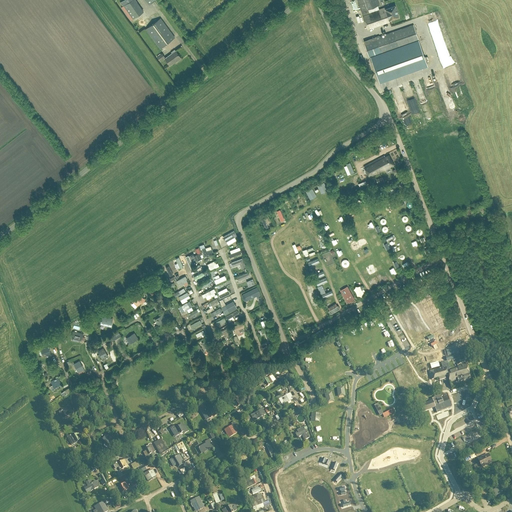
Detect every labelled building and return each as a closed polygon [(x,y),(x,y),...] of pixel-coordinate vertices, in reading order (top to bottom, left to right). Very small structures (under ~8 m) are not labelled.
[(123,0),(121,2),(123,5),(133,19),(143,11),(134,0),(123,0)] [(357,0),(361,11),(361,10),(363,15),(362,15),(367,29),(389,21),(389,20),(399,17),(395,5),(385,8),(384,7),(369,13),(367,9),(379,5),(377,0),(357,0)] [(160,18),(146,28),(160,48),(175,37),(160,18)] [(427,66),(419,40),(413,24),(376,37),(376,36),(364,40),(369,57),(370,57),(379,83),(427,66)] [(175,50),(164,58),(169,65),(174,61),(174,60),(176,59),(177,60),(181,57),(175,50)] [(165,57),(162,53),(157,57),(160,61),(165,57)] [(369,177),(370,177),(393,164),(388,155),(385,157),(383,158),(382,156),(363,166),(369,177)] [(384,183),(382,177),(376,179),(378,185),(384,183)] [(288,214),(294,212),(291,203),(285,205),(288,214)] [(310,208),(304,210),(308,219),(314,216),(310,208)] [(291,220),(295,229),(301,227),(297,218),(291,220)] [(313,231),(318,228),(315,221),(309,223),(313,231)] [(234,230),(217,240),(221,249),(238,239),(234,230)] [(207,251),(206,247),(202,249),(204,256),(213,253),(212,249),(207,251)] [(186,257),(191,269),(194,268),(189,256),(186,257)] [(246,267),(243,258),(232,262),(233,266),(240,264),(242,268),(246,267)] [(236,276),(237,281),(250,276),(248,271),(236,276)] [(225,275),(214,280),(215,284),(227,279),(225,275)] [(187,279),(186,276),(176,281),(179,286),(188,281),(186,279),(187,279)] [(210,280),(199,286),(201,289),(212,283),(210,280)] [(242,294),(246,301),(259,295),(256,288),(242,294)] [(353,299),(347,288),(342,291),(348,302),(353,299)] [(214,289),(202,295),(204,299),(216,293),(214,289)] [(218,295),(220,299),(230,294),(228,290),(218,295)] [(140,294),(138,292),(137,293),(135,291),(133,293),(135,295),(134,296),(133,295),(130,298),(137,305),(144,299),(139,295),(140,294)] [(187,292),(178,297),(180,300),(189,296),(187,292)] [(216,298),(207,303),(210,308),(219,304),(216,298)] [(233,302),(222,307),(225,314),(236,308),(233,302)] [(187,303),(181,305),(185,312),(190,309),(187,303)] [(315,306),(320,317),(326,314),(322,304),(315,306)] [(220,308),(211,313),(213,317),(222,312),(220,308)] [(188,314),(190,318),(198,314),(196,310),(188,314)] [(237,311),(226,317),(228,319),(239,313),(237,311)] [(155,319),(158,324),(166,319),(162,314),(155,319)] [(102,316),(100,324),(111,326),(112,318),(102,316)] [(190,326),(191,329),(202,324),(200,321),(190,326)] [(242,331),(244,330),(243,327),(244,327),(243,325),(242,324),(242,322),(233,326),(236,334),(237,333),(242,331)] [(227,327),(216,333),(218,337),(229,331),(227,327)] [(71,334),(70,337),(73,338),(72,340),(79,342),(80,340),(81,336),(82,336),(83,333),(73,331),(72,334),(71,334)] [(270,331),(265,333),(271,347),(275,345),(270,331)] [(133,333),(126,338),(130,343),(137,338),(133,333)] [(48,347),(49,347),(48,344),(40,347),(40,349),(38,350),(40,355),(42,354),(42,355),(45,353),(46,355),(50,354),(50,351),(48,347)] [(103,348),(101,349),(98,351),(102,359),(107,356),(103,348)] [(79,361),(77,362),(74,364),(78,372),(83,369),(79,361)] [(465,365),(462,366),(457,367),(450,370),(448,363),(443,364),(443,367),(433,370),(434,371),(429,372),(431,379),(438,378),(439,380),(444,379),(445,377),(445,376),(448,375),(450,382),(457,380),(456,378),(468,374),(466,366),(465,366),(465,365)] [(57,387),(57,386),(61,385),(59,381),(60,380),(58,377),(51,381),(53,384),(51,386),(52,389),(55,388),(57,387)] [(268,377),(260,382),(264,388),(272,383),(268,377)] [(279,400),(282,405),(292,399),(289,394),(279,400)] [(237,398),(232,401),(233,403),(235,402),(237,406),(243,402),(238,395),(236,397),(237,398)] [(339,399),(343,408),(349,405),(345,396),(339,399)] [(436,410),(437,413),(440,412),(439,410),(450,406),(448,402),(449,401),(447,396),(421,406),(425,416),(432,413),(431,412),(436,410)] [(62,419),(69,415),(71,414),(69,411),(71,410),(70,408),(69,408),(68,406),(62,410),(62,411),(59,413),(62,419)] [(211,408),(203,413),(205,417),(207,416),(208,419),(215,415),(211,408)] [(261,409),(251,416),(254,421),(265,415),(261,409)] [(95,410),(91,416),(96,419),(98,417),(101,418),(102,416),(95,410)] [(308,414),(312,422),(316,420),(312,412),(308,414)] [(390,422),(391,425),(400,421),(397,415),(389,419),(391,422),(390,422)] [(229,438),(236,433),(234,429),(237,427),(234,422),(231,424),(232,426),(224,430),(229,438)] [(180,434),(183,432),(184,434),(188,431),(185,426),(183,427),(182,424),(173,429),(170,431),(172,434),(175,433),(177,436),(180,434)] [(374,424),(371,425),(377,435),(379,434),(374,424)] [(389,439),(394,437),(392,432),(390,433),(386,425),(383,426),(387,436),(389,439)] [(94,443),(99,441),(95,429),(89,431),(94,443)] [(77,443),(77,442),(82,439),(78,432),(72,437),(71,435),(66,437),(71,446),(77,443)] [(340,440),(340,442),(344,441),(340,432),(335,434),(338,441),(340,440)] [(104,439),(101,442),(104,445),(103,445),(107,449),(112,443),(114,441),(107,436),(106,437),(105,436),(103,438),(104,439)] [(207,451),(207,450),(209,449),(208,448),(212,445),(209,440),(205,442),(205,444),(198,448),(201,454),(203,453),(204,453),(205,453),(207,452),(207,451)] [(409,441),(406,442),(407,444),(403,445),(406,453),(413,451),(409,441)] [(90,453),(96,450),(93,444),(87,446),(90,453)] [(148,446),(144,449),(146,451),(143,453),(145,457),(154,452),(150,444),(148,445),(148,446)] [(163,446),(156,449),(159,455),(166,451),(163,446)] [(181,454),(186,462),(190,460),(187,456),(189,455),(187,451),(181,454)] [(112,460),(115,464),(125,458),(122,454),(112,460)] [(473,466),(475,470),(491,463),(487,454),(478,459),(478,460),(475,461),(477,465),(473,466)] [(183,464),(178,456),(168,461),(172,467),(176,464),(178,467),(181,465),(183,464)] [(119,471),(122,470),(127,466),(124,460),(113,466),(115,470),(117,468),(119,471)] [(349,473),(356,472),(354,463),(347,465),(349,473)] [(281,469),(275,471),(279,481),(281,480),(280,477),(283,476),(281,469)] [(152,470),(144,475),(148,482),(156,477),(152,470)] [(337,470),(327,474),(330,481),(337,478),(336,474),(338,473),(337,470)] [(396,480),(402,478),(398,470),(392,472),(396,480)] [(370,488),(372,487),(368,477),(363,479),(364,481),(366,480),(370,488)] [(359,478),(356,479),(356,480),(353,481),(355,490),(362,488),(359,478)] [(242,485),(245,489),(256,484),(253,479),(242,485)] [(454,479),(449,482),(453,489),(457,486),(454,479)] [(98,487),(95,482),(91,484),(90,481),(86,483),(88,487),(85,489),(87,492),(90,490),(91,491),(98,487)] [(125,483),(120,486),(123,491),(126,490),(126,491),(129,489),(125,483)] [(403,495),(408,493),(405,484),(399,486),(403,495)] [(393,492),(395,496),(397,495),(393,486),(389,488),(391,493),(393,492)] [(281,492),(275,494),(279,505),(285,502),(281,492)] [(363,505),(369,503),(365,494),(360,496),(363,505)] [(249,500),(252,508),(265,503),(262,495),(249,500)] [(377,496),(371,497),(373,506),(379,505),(377,496)] [(193,507),(195,511),(199,509),(200,510),(204,508),(200,501),(199,497),(190,502),(191,504),(191,505),(192,507),(193,508),(193,507)] [(301,511),(305,511),(304,508),(306,508),(303,497),(298,498),(301,511)] [(289,504),(293,511),(299,510),(295,501),(289,504)] [(93,511),(105,511),(107,511),(103,502),(98,505),(100,507),(96,509),(96,510),(93,511)] [(436,508),(437,511),(440,511),(443,511),(448,509),(445,503),(436,508)]
